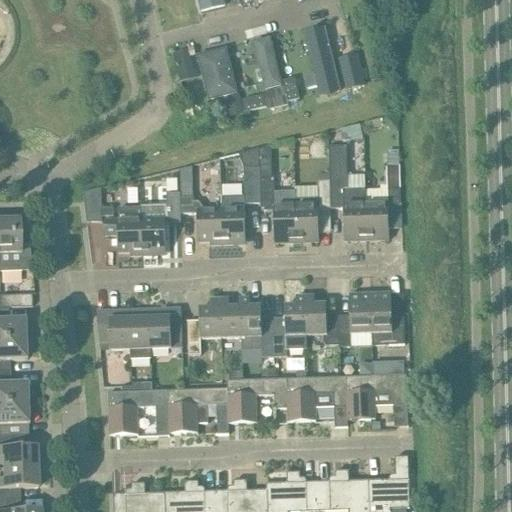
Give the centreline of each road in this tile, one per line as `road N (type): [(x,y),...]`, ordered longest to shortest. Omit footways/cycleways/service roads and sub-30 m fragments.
road 1 (secondary): [(508,511),(496,3)]
road 2 (residential): [(59,285),(395,265)]
road 3 (residential): [(72,461),(405,445)]
road 4 (residential): [(50,189),(55,177),(160,108),(151,46)]
road 5 (residential): [(151,46),(347,1)]
road 6 (residential): [(72,461),(59,285)]
